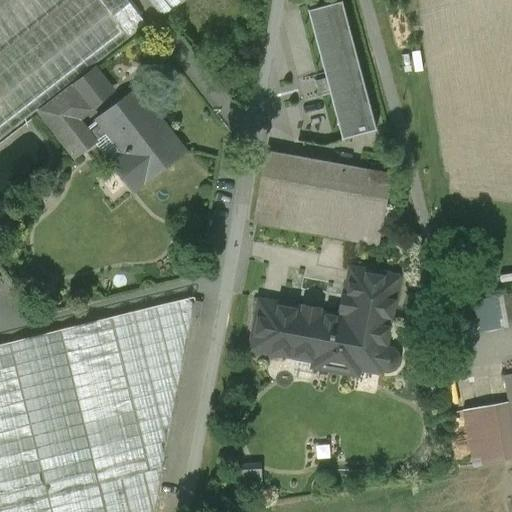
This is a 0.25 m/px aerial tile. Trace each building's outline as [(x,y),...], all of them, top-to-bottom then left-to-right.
[(128,0),(0,0),(0,137),(147,24),(128,0)] [(152,0),(165,15),(184,0),(152,0)] [(341,0),(340,0),(308,9),(326,77),(316,80),(319,92),(328,89),(341,137),(376,128),(341,0)] [(128,148),(111,161),(133,189),(183,151),(135,89),(98,118),(85,128),(78,118),(91,108),(89,107),(111,90),(95,69),(40,112),(75,157),(112,128),(128,148)] [(387,173),(269,152),(256,223),(374,244),(387,173)] [(348,290),(394,299),(395,299),(400,276),(350,267),(346,289),(348,290)] [(394,299),(348,290),(347,295),(342,295),(342,297),(346,297),(344,309),(339,309),(339,311),(343,311),(342,316),(318,313),(319,307),(317,307),(316,312),(305,310),(305,305),(303,305),(303,309),(287,307),(282,350),(280,353),(296,355),(297,350),(316,352),(314,366),(357,372),(358,364),(381,368),(386,368),(390,368),(393,366),(395,363),(397,360),(397,355),(395,352),(393,350),(389,348),(385,347),(394,299)] [(511,293),(499,296),(504,326),(511,324),(511,293)] [(153,511),(192,301),(188,298),(0,344),(0,511),(153,511)] [(287,307),(287,303),(257,300),(251,350),(279,354),(280,353),(282,350),(287,307)] [(509,401),(463,409),(473,466),(511,459),(511,373),(505,375),(509,401)]
